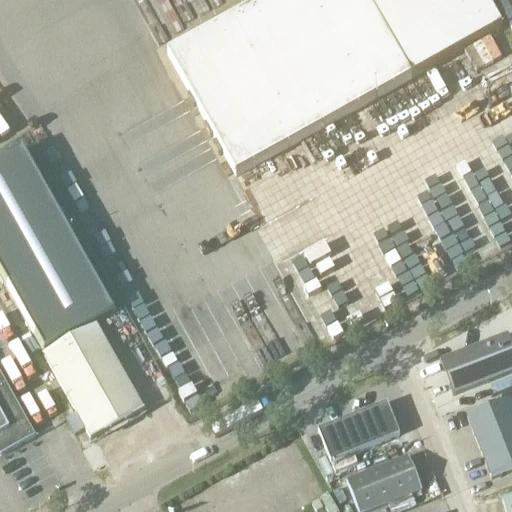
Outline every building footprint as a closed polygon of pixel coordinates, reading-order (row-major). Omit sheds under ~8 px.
[(234,177),(438,64),(501,29),(484,0),(262,0),(166,54),(234,177)] [(144,413),(96,329),(117,317),(26,153),(0,167),(0,277),(45,358),(46,357),(48,360),(46,361),(92,442),(144,413)] [(452,397),(511,373),(511,348),(507,337),(439,363),(452,397)] [(0,457),(34,438),(0,377),(0,457)] [(491,481),(511,472),(511,402),(467,421),(491,481)] [(399,437),(386,405),(317,432),(330,464),(399,437)] [(408,459),(346,484),(357,511),(371,511),(421,493),(408,459)] [(504,511),(511,511),(511,497),(502,500),(504,511)]
